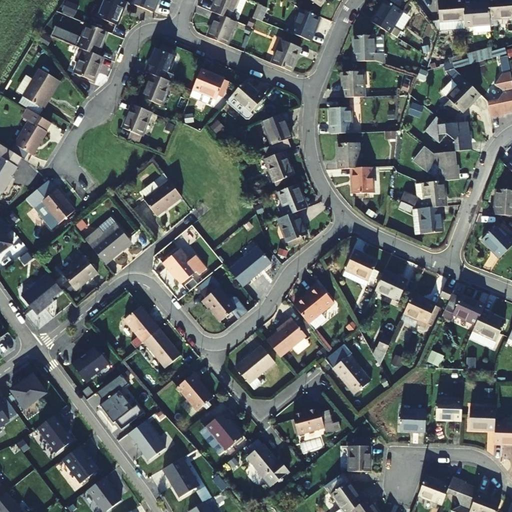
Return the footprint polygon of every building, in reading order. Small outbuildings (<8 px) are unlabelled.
[(62,10),(74,15),(78,5),(66,0),(62,10)] [(158,0),(136,0),(134,6),(152,14),(158,0)] [(230,20),(238,0),(216,0),(211,12),(217,15),(230,20)] [(465,19),(464,5),(463,0),(460,0),(438,2),(440,21),(465,19)] [(511,0),(488,0),(489,3),(490,18),(511,16),(511,0)] [(402,11),(385,1),(372,22),(397,38),(401,32),(393,26),(402,11)] [(262,20),(267,6),(257,3),(253,17),(262,20)] [(490,18),(489,3),(464,5),(465,19),(466,25),(490,23),(490,18)] [(94,28),(107,33),(112,35),(121,12),(104,5),(94,28)] [(319,17),(300,10),(291,33),(310,40),(319,17)] [(230,20),(217,15),(207,38),(226,45),(235,22),(230,20)] [(85,52),(97,57),(107,33),(94,28),(88,26),(82,40),(55,28),(51,38),(85,52)] [(374,53),(373,36),(353,37),(354,61),(375,61),(384,64),(383,53),(374,53)] [(300,48),(281,41),(272,64),(291,72),(300,48)] [(152,75),(171,82),(174,75),(168,72),(174,56),(171,55),(173,50),(161,45),(159,50),(155,49),(146,72),(152,75)] [(505,47),(492,49),(491,46),(467,51),(469,61),(507,54),(505,47)] [(102,59),(97,57),(85,52),(76,75),(93,82),(102,59)] [(453,65),(461,62),(459,54),(450,57),(453,65)] [(224,78),(201,69),(191,96),(214,105),(224,78)] [(59,82),(41,71),(24,98),(45,111),(50,102),(48,100),(59,82)] [(363,97),(362,72),(342,73),(343,98),(363,97)] [(479,94),(457,72),(451,79),(453,80),(441,92),(449,100),(444,105),(454,116),(459,111),(461,112),(479,94)] [(511,111),(511,82),(510,72),(502,73),(495,85),(504,92),(498,100),(487,102),(491,117),(504,115),(504,113),(511,111)] [(161,105),(171,82),(152,75),(143,97),(161,105)] [(264,97),(245,80),(232,96),(250,112),(264,97)] [(245,118),(250,112),(232,96),(227,102),(245,118)] [(152,113),(133,105),(124,128),(142,136),(152,113)] [(351,133),(350,108),(329,109),(331,134),(351,133)] [(52,124),(28,110),(24,118),(29,122),(14,145),(32,157),(48,133),(47,133),(52,124)] [(290,138),(282,114),(263,121),(272,145),(290,138)] [(445,124),(437,118),(425,131),(439,143),(446,134),(454,140),(455,152),(470,150),(469,136),(467,136),(466,123),(445,124)] [(352,169),(359,168),(358,144),(337,144),(339,169),(352,169)] [(23,159),(0,145),(0,192),(4,195),(10,186),(8,184),(19,169),(17,168),(23,159)] [(442,171),(443,181),(458,179),(457,165),(455,165),(454,152),(432,154),(424,147),(412,160),(426,172),(433,163),(442,171)] [(293,175),(284,152),(266,159),(275,182),(293,175)] [(372,168),(359,168),(352,169),(353,193),(372,193),(372,168)] [(56,191),(48,181),(27,199),(34,208),(40,204),(58,225),(75,211),(58,190),(56,191)] [(183,198),(170,181),(143,201),(156,218),(183,198)] [(425,208),(439,207),(445,206),(443,181),(423,184),(416,184),(417,198),(421,201),(424,201),(425,208)] [(275,193),(284,218),(293,214),(303,211),(293,186),(275,193)] [(511,190),(496,190),(495,215),(511,216),(511,190)] [(441,232),(439,207),(425,208),(419,209),(422,234),(441,232)] [(293,214),(284,218),(275,221),(285,247),(303,240),(293,214)] [(132,243),(118,226),(91,247),(105,265),(132,243)] [(511,245),(511,241),(497,226),(481,240),(499,258),(511,245)] [(1,228),(0,228),(0,253),(13,245),(1,228)] [(271,263),(257,245),(228,269),(242,286),(271,263)] [(169,268),(182,285),(197,273),(200,276),(207,270),(197,257),(191,262),(181,249),(163,264),(167,270),(169,268)] [(377,261),(354,251),(345,270),(368,281),(377,261)] [(98,275),(85,260),(63,277),(76,293),(98,275)] [(407,282),(384,271),(375,290),(398,300),(407,282)] [(48,275),(21,297),(37,315),(52,303),(50,300),(62,291),(48,275)] [(218,289),(213,283),(200,293),(206,299),(201,303),(207,310),(210,307),(213,311),(212,312),(219,321),(235,308),(219,288),(218,289)] [(333,304),(317,284),(306,294),(307,296),(294,307),(308,325),(333,304)] [(451,291),(444,288),(440,296),(448,299),(451,291)] [(435,305),(413,294),(404,313),(427,323),(435,306),(435,305)] [(475,325),(481,312),(484,305),(461,295),(452,314),(475,325)] [(124,319),(143,342),(159,329),(140,306),(124,319)] [(440,308),(435,306),(427,323),(404,313),(400,321),(414,327),(416,324),(423,328),(431,326),(440,308)] [(504,322),(481,312),(475,325),(473,331),(496,341),(504,322)] [(305,336),(291,318),(285,323),(286,325),(266,341),(280,357),(305,336)] [(180,355),(159,329),(143,342),(165,368),(180,355)] [(382,361),(389,341),(380,338),(373,358),(382,361)] [(275,365),(261,346),(234,368),(255,392),(262,386),(257,380),(275,365)] [(71,363),(85,382),(109,364),(104,357),(101,357),(95,348),(82,359),(81,358),(79,360),(78,358),(71,363)] [(438,364),(442,354),(432,350),(428,360),(438,364)] [(370,380),(348,354),(332,367),(354,394),(370,380)] [(199,377),(194,371),(177,385),(196,410),(213,396),(198,378),(199,377)] [(47,393),(34,375),(11,391),(24,409),(47,393)] [(126,386),(118,376),(97,392),(104,402),(100,405),(114,423),(116,422),(122,430),(143,413),(137,405),(135,406),(122,389),(126,386)] [(0,425),(17,414),(5,398),(0,401),(0,425)] [(462,400),(437,399),(436,419),(461,420),(462,400)] [(321,429),(316,407),(307,409),(307,411),(290,414),(294,435),(321,429)] [(232,414),(227,408),(206,425),(226,449),(243,435),(229,417),(232,414)] [(494,430),(495,423),(495,409),(470,409),(469,429),(494,430)] [(426,411),(400,410),(400,430),(425,431),(426,411)] [(56,453),(73,440),(59,421),(62,419),(57,413),(38,428),(56,453)] [(146,421),(128,434),(149,461),(166,448),(146,421)] [(511,423),(495,423),(494,430),(494,444),(511,443),(511,423)] [(81,445),(62,459),(81,484),(99,470),(88,455),(89,454),(81,445)] [(274,462),(260,445),(245,458),(269,487),(287,472),(277,460),(274,462)] [(371,447),(350,446),(349,472),(370,472),(371,447)] [(182,458),(163,469),(180,498),(199,486),(182,458)] [(344,511),(349,511),(351,511),(364,502),(342,473),(325,485),(344,511)] [(446,493),(449,484),(426,475),(418,495),(442,504),(446,493)] [(103,511),(106,511),(121,501),(111,487),(112,486),(105,477),(88,490),(103,511)] [(452,478),(449,484),(446,493),(456,496),(461,506),(450,511),(468,511),(476,493),(478,490),(464,485),(465,483),(452,478)] [(23,511),(7,492),(0,497),(0,511),(23,511)] [(476,493),(468,511),(495,511),(500,502),(476,493)] [(364,502),(351,511),(377,511),(368,499),(364,502)] [(211,511),(205,502),(188,511),(211,511)]
